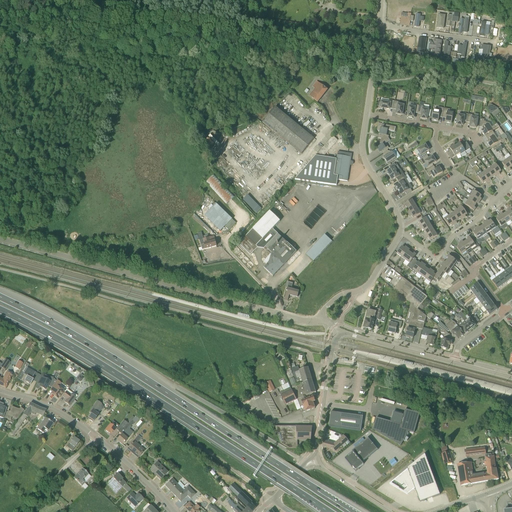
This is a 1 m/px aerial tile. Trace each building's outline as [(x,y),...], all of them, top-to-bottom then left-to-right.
[(422,15),(415,14),(413,27),(420,28),(422,15)] [(465,19),(458,18),(457,33),(463,34),(465,19)] [(480,21),(478,35),(487,37),(489,22),(480,21)] [(425,53),(427,38),(419,38),(417,53),(425,53)] [(442,41),(435,40),(433,55),(440,56),(442,41)] [(452,42),(445,41),(443,55),(450,56),(452,42)] [(467,45),(460,44),(459,53),(462,54),(461,58),(465,58),(467,45)] [(318,103),(328,90),(317,82),(313,86),(316,89),(310,97),(318,103)] [(291,92),(283,100),(288,105),(296,96),(291,92)] [(393,109),(395,101),(389,100),(388,103),(381,101),(381,103),(379,102),(378,107),(378,106),(380,106),(380,108),(380,109),(383,109),(384,108),(390,109),(390,107),(393,108),(393,109)] [(395,101),(393,109),(394,108),(397,109),(396,114),(397,114),(397,115),(401,115),(402,115),(404,105),(400,105),(400,102),(395,101)] [(491,114),(495,111),(491,104),(486,108),(491,114)] [(418,114),(419,106),(414,105),(413,107),(409,106),(407,116),(408,116),(408,117),(412,118),(413,117),(414,117),(415,112),(418,112),(418,114)] [(419,106),(418,114),(418,112),(421,113),(421,118),(422,119),(425,120),(426,119),(427,119),(429,110),(425,109),(425,106),(419,106)] [(302,154),(310,143),(314,139),(306,132),(275,107),(263,123),(302,154)] [(442,118),(444,108),(438,107),(438,110),(434,110),(432,120),(432,119),(432,120),(438,121),(439,115),(442,116),(442,118)] [(444,108),(442,118),(443,118),(443,116),(446,117),(445,122),(445,123),(451,124),(452,123),(451,123),(453,113),(450,112),(450,109),(444,108)] [(467,122),(468,114),(463,113),(462,116),(458,115),(456,125),(457,125),(457,126),(462,127),(462,125),(463,126),(464,120),(467,121),(467,122)] [(468,114),(467,122),(467,121),(471,121),(470,127),(471,127),(471,128),(475,128),(476,128),(478,118),(474,118),(474,115),(468,114)] [(485,136),(487,134),(492,131),(499,126),(497,123),(491,127),(489,124),(486,123),(486,121),(484,121),(484,119),(480,119),(479,127),(479,126),(483,126),(482,127),(484,129),(482,131),(485,136)] [(395,131),(396,126),(380,123),(380,122),(378,130),(378,129),(381,130),(380,133),(381,133),(380,137),(379,137),(382,138),(381,142),(382,144),(378,147),(380,151),(381,151),(382,153),(393,145),(387,149),(385,146),(387,144),(385,141),(386,138),(387,139),(388,135),(386,135),(386,134),(387,134),(388,129),(395,131)] [(492,131),(487,134),(489,138),(487,139),(489,141),(487,142),(490,147),(507,137),(504,134),(496,139),(493,134),(494,133),(492,131)] [(454,145),(460,154),(461,155),(466,152),(465,152),(470,148),(467,142),(466,142),(466,143),(463,145),(462,146),(460,143),(455,146),(455,145),(454,145)] [(420,160),(426,156),(424,153),(429,150),(428,149),(429,149),(427,146),(426,146),(426,145),(417,150),(419,153),(417,155),(420,160)] [(455,156),(460,154),(454,145),(450,148),(452,151),(450,152),(450,151),(448,153),(449,154),(448,155),(448,154),(451,159),(455,156)] [(351,161),(352,154),(338,152),(337,159),(316,156),(295,179),(337,186),(337,180),(348,181),(350,165),(351,165),(352,161),(351,161)] [(388,164),(389,164),(397,159),(392,152),(383,157),(388,164)] [(426,156),(420,160),(423,165),(426,164),(428,167),(436,162),(436,161),(437,160),(434,157),(433,157),(433,156),(428,159),(426,156)] [(510,169),(511,167),(507,160),(502,163),(508,172),(511,170),(510,169)] [(498,176),(491,167),(487,161),(484,163),(487,168),(489,166),(490,168),(487,170),(492,178),(494,176),(495,178),(498,176)] [(397,171),(397,172),(400,170),(397,164),(395,164),(395,163),(389,167),(391,169),(386,172),(389,176),(397,171)] [(491,167),(498,176),(500,174),(499,173),(501,171),(496,164),(491,167)] [(434,170),(433,167),(434,166),(426,171),(429,177),(432,175),(434,178),(442,173),(443,172),(439,167),(434,170)] [(490,179),(492,178),(487,170),(482,173),(489,182),(491,180),(490,179)] [(400,176),(397,172),(397,171),(389,176),(392,181),(396,178),(398,181),(403,177),(402,175),(400,176)] [(486,184),(489,182),(482,173),(478,177),(483,184),(485,182),(486,184)] [(227,204),(234,197),(213,175),(206,182),(227,204)] [(398,191),(406,186),(403,181),(405,180),(403,177),(398,181),(399,183),(395,186),(398,191)] [(406,186),(398,191),(401,195),(405,192),(407,195),(412,192),(410,189),(412,188),(410,183),(406,186)] [(471,196),(480,201),(482,199),(480,198),(481,196),(474,191),(471,196)] [(478,204),(480,201),(471,196),(468,200),(476,205),(477,203),(478,204)] [(407,209),(415,204),(412,200),(403,205),(404,208),(406,207),(407,209)] [(474,207),(476,205),(468,200),(465,205),(474,211),(476,208),(474,207)] [(235,225),(236,223),(232,220),(232,219),(216,204),(207,213),(208,219),(221,231),(225,227),(229,231),(231,228),(233,230),(237,226),(235,225)] [(409,215),(418,209),(415,204),(407,209),(409,211),(407,212),(409,215)] [(281,220),(285,215),(277,207),(273,212),(281,220)] [(457,211),(463,219),(466,217),(465,216),(467,215),(462,208),(457,211)] [(418,209),(409,215),(410,217),(412,216),(413,218),(421,214),(418,209)] [(273,229),(281,221),(270,211),(259,222),(239,244),(251,255),(258,248),(256,246),(263,239),(264,239),(273,229)] [(461,221),(463,219),(457,211),(453,214),(458,221),(460,219),(461,221)] [(510,221),(505,213),(503,215),(502,213),(500,215),(506,224),(510,221)] [(456,222),(458,221),(453,214),(449,216),(455,225),(457,223),(456,222)] [(501,227),(506,224),(500,215),(498,216),(499,218),(496,219),(501,227)] [(452,227),(455,225),(449,216),(444,219),(449,227),(451,225),(452,227)] [(420,228),(429,222),(426,217),(418,222),(420,224),(418,225),(420,228)] [(485,222),(491,231),(494,235),(500,230),(494,222),(493,223),(491,220),(489,222),(488,220),(485,222)] [(424,231),(432,227),(429,222),(420,228),(421,230),(423,229),(424,231)] [(487,234),(491,231),(485,222),(483,223),(484,225),(482,226),(487,234)] [(487,234),(482,226),(480,228),(479,226),(476,228),(482,237),(485,241),(489,238),(487,234)] [(425,237),(434,231),(432,227),(424,231),(425,233),(424,234),(425,237)] [(484,241),(485,241),(482,237),(476,228),(474,229),(475,231),(473,232),(476,238),(474,239),(477,243),(479,242),(481,242),(482,242),(483,242),(484,241)] [(297,252),(278,233),(273,229),(264,239),(263,239),(256,246),(258,248),(264,248),(266,247),(272,253),(265,260),(264,262),(267,265),(264,268),(273,277),(297,252)] [(434,231),(425,237),(427,239),(428,239),(429,241),(437,236),(434,231)] [(209,238),(208,235),(203,236),(203,239),(200,240),(202,250),(216,246),(214,236),(209,238)] [(477,243),(474,239),(472,236),(470,238),(469,237),(467,238),(468,240),(466,241),(471,249),(473,251),(479,247),(477,243)] [(320,239),(306,255),(313,262),(328,246),(320,239)] [(471,249),(466,241),(464,243),(463,241),(460,243),(466,252),(468,254),(473,251),(471,249)] [(468,254),(466,252),(460,243),(458,244),(459,246),(457,247),(462,255),(463,257),(468,254)] [(401,257),(407,248),(405,247),(404,248),(402,246),(397,254),(401,257)] [(405,260),(411,253),(409,251),(410,250),(407,248),(401,257),(405,260)] [(410,268),(416,261),(417,259),(414,258),(416,255),(414,253),(413,255),(411,253),(405,260),(409,263),(407,266),(410,268)] [(447,261),(454,266),(457,262),(449,255),(447,258),(448,259),(447,261)] [(417,273),(424,264),(421,262),(420,264),(418,262),(416,261),(410,268),(412,270),(413,270),(417,273)] [(451,270),(454,266),(447,261),(445,263),(444,262),(442,264),(451,270)] [(422,276),(427,269),(425,267),(426,266),(424,264),(417,273),(422,276)] [(447,275),(451,270),(442,264),(440,266),(442,267),(440,269),(445,273),(447,275)] [(426,279),(432,271),(430,269),(429,270),(427,269),(422,276),(426,279)] [(438,281),(445,273),(440,269),(436,275),(432,280),(435,282),(436,280),(438,281)] [(464,278),(469,275),(465,270),(461,273),(464,278)] [(432,280),(436,275),(434,274),(435,272),(432,271),(426,279),(430,283),(432,280)] [(505,272),(501,275),(507,283),(511,279),(505,272)] [(418,309),(419,308),(423,302),(427,297),(399,275),(397,278),(400,280),(393,289),(410,303),(410,306),(415,307),(418,309)] [(501,275),(496,278),(502,286),(507,283),(501,275)] [(496,278),(492,281),(498,289),(502,286),(496,278)] [(478,283),(470,289),(473,294),(481,288),(478,283)] [(298,297),(299,291),(291,289),(292,286),(288,285),(284,300),(288,301),(289,295),(298,297)] [(481,288),(473,294),(476,298),(484,292),(481,288)] [(484,292),(476,298),(480,302),(487,297),(484,292)] [(487,297),(480,302),(483,307),(491,301),(487,297)] [(491,301),(483,307),(486,311),(494,305),(491,301)] [(494,305),(486,311),(490,316),(497,310),(494,305)] [(418,310),(418,309),(415,307),(410,306),(405,324),(405,325),(405,326),(406,326),(406,327),(406,328),(407,328),(408,328),(406,336),(406,337),(409,338),(409,337),(413,338),(416,327),(423,328),(426,316),(420,312),(418,310)] [(378,313),(381,314),(382,310),(377,309),(376,312),(368,310),(367,316),(371,317),(371,316),(374,317),(374,316),(375,316),(375,317),(377,317),(378,313)] [(463,315),(461,312),(458,315),(461,317),(470,330),(473,327),(473,328),(475,326),(475,325),(470,318),(467,320),(463,315)] [(468,331),(470,330),(461,317),(458,315),(456,314),(455,316),(458,318),(460,321),(457,323),(465,333),(466,333),(468,332),(468,331)] [(374,321),(375,317),(375,316),(374,316),(374,317),(371,316),(371,317),(367,316),(363,328),(367,329),(368,329),(368,330),(370,330),(371,330),(372,330),(374,321)] [(400,328),(402,322),(397,321),(391,319),(390,323),(388,332),(395,334),(397,328),(400,328)] [(455,323),(453,321),(447,325),(452,332),(454,335),(455,335),(458,339),(461,336),(462,336),(463,336),(463,335),(464,334),(458,327),(455,323)] [(451,345),(452,341),(449,341),(450,335),(449,334),(440,327),(440,329),(442,330),(441,333),(445,334),(441,348),(446,349),(448,349),(449,345),(451,345)] [(433,346),(435,339),(437,333),(432,332),(433,330),(423,328),(421,335),(428,337),(427,340),(428,340),(427,344),(430,345),(432,346),(432,345),(433,346)] [(5,370),(10,362),(5,359),(0,367),(5,370)] [(30,385),(33,380),(32,379),(35,372),(24,366),(21,372),(17,378),(24,382),(25,381),(30,384),(30,385)] [(297,385),(312,380),(308,368),(299,370),(299,371),(296,372),(295,368),(291,369),(292,373),(295,379),(295,381),(302,379),(303,381),(296,383),(297,385)] [(5,388),(11,376),(7,373),(3,380),(0,378),(0,385),(0,386),(5,388)] [(51,388),(57,381),(53,379),(50,378),(49,381),(44,379),(46,375),(42,373),(37,383),(40,385),(39,387),(46,390),(48,386),(51,388)] [(58,399),(64,391),(58,387),(61,383),(57,380),(57,381),(51,388),(50,389),(53,392),(51,394),(58,399)] [(293,390),(292,390),(297,400),(297,399),(301,398),(302,400),(306,399),(313,396),(316,396),(315,393),(316,393),(312,380),(297,385),(292,386),(293,390)] [(265,383),(270,393),(276,390),(271,381),(265,383)] [(285,405),(293,402),(297,400),(292,390),(291,387),(288,389),(279,393),(285,405)] [(69,406),(72,402),(75,399),(65,392),(62,396),(66,399),(64,402),(69,406)] [(297,399),(297,400),(300,405),(302,413),(307,411),(315,408),(313,402),(315,402),(313,396),(306,399),(302,400),(301,398),(297,399)] [(40,415),(43,409),(40,408),(30,403),(28,407),(23,415),(28,417),(30,413),(35,415),(36,413),(40,415)] [(93,421),(98,414),(96,412),(100,405),(96,403),(89,413),(90,413),(88,417),(90,419),(90,420),(92,422),(93,421)] [(19,410),(12,407),(10,411),(9,410),(7,415),(14,418),(17,419),(23,410),(21,408),(19,410)] [(401,445),(409,431),(414,432),(420,413),(405,409),(404,414),(394,412),(391,422),(376,417),(373,430),(401,445)] [(330,425),(329,427),(361,431),(360,429),(362,418),(363,416),(331,412),(332,413),(330,425)] [(132,420),(133,419),(135,422),(136,423),(142,416),(138,413),(134,418),(132,420)] [(49,429),(53,423),(45,418),(38,429),(41,432),(45,426),(49,429)] [(123,428),(119,432),(122,434),(117,440),(122,445),(127,439),(133,432),(128,428),(130,426),(131,427),(135,422),(133,419),(132,420),(130,422),(128,424),(124,428),(123,428)] [(124,428),(128,424),(124,420),(117,428),(114,426),(116,423),(113,421),(105,431),(110,434),(113,431),(114,432),(116,429),(119,431),(119,432),(123,428),(124,428)] [(17,431),(21,425),(18,422),(13,428),(17,431)] [(311,441),(312,427),(275,427),(281,443),(290,448),(298,448),(309,445),(309,441),(311,441)] [(336,451),(348,441),(344,436),(334,444),(323,441),(323,447),(330,449),(332,447),(336,451)] [(72,451),(75,448),(79,441),(74,437),(67,447),(72,451)] [(374,446),(368,438),(352,451),(353,452),(345,459),(352,468),(353,467),(354,469),(353,469),(356,472),(359,470),(359,469),(358,469),(364,465),(362,463),(369,457),(370,457),(370,456),(378,450),(374,446),(375,446),(374,446)] [(138,458),(144,451),(134,441),(127,449),(131,452),(131,451),(138,457),(137,458),(138,458)] [(466,456),(485,454),(485,448),(465,450),(466,456)] [(445,464),(452,462),(449,452),(442,454),(445,464)] [(440,495),(425,454),(407,468),(408,470),(391,483),(399,489),(404,492),(404,491),(408,494),(415,489),(420,502),(440,495)] [(485,455),(486,457),(487,472),(473,475),(471,463),(458,465),(461,485),(471,483),(471,484),(498,479),(496,468),(495,469),(495,463),(494,457),(492,457),(491,454),(485,455)] [(160,480),(168,472),(158,462),(151,469),(158,476),(157,477),(160,480)] [(83,480),(89,474),(87,473),(85,471),(83,470),(77,476),(76,475),(73,478),(82,486),(86,482),(83,480)] [(117,492),(126,484),(116,475),(108,483),(117,492)] [(175,495),(182,489),(173,479),(165,486),(175,495)] [(182,489),(175,495),(181,502),(187,496),(190,499),(195,494),(188,487),(184,491),(182,489)] [(137,498),(132,493),(127,499),(135,507),(143,499),(139,495),(137,498)] [(247,508),(251,511),(252,511),(256,508),(249,500),(250,500),(243,493),(238,498),(248,507),(247,508)] [(240,511),(241,511),(235,505),(228,497),(226,499),(235,510),(233,511),(234,511),(240,511)] [(195,507),(189,503),(185,508),(189,511),(198,511),(199,511),(197,510),(199,508),(197,505),(195,507)] [(251,511),(247,508),(245,510),(238,503),(235,505),(241,511),(251,511)]
